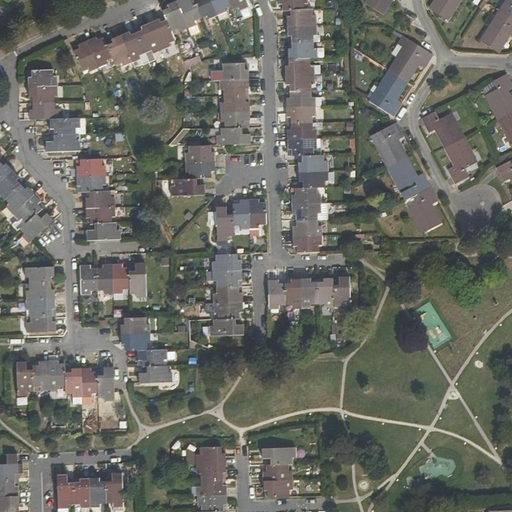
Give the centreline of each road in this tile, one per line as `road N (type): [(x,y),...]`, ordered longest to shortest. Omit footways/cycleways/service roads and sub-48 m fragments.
road 1 (residential): [(6,60),(16,129),(64,201),(73,341)]
road 2 (residential): [(480,204),(443,189),(408,113),(447,58)]
road 3 (residential): [(264,0),(272,169)]
road 4 (residential): [(6,60),(140,0)]
road 5 (residential): [(35,511),(36,457),(118,455)]
